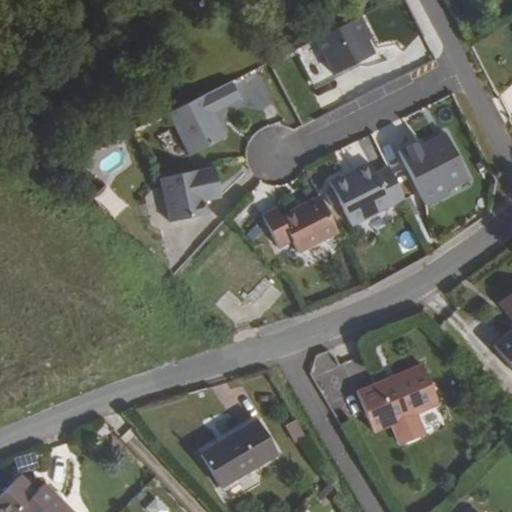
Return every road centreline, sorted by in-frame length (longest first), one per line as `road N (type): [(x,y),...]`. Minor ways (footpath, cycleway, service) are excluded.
road 1 (tertiary): [(511,228),(413,291),(334,325),(93,402),(0,442)]
road 2 (residential): [(462,71),(275,155)]
